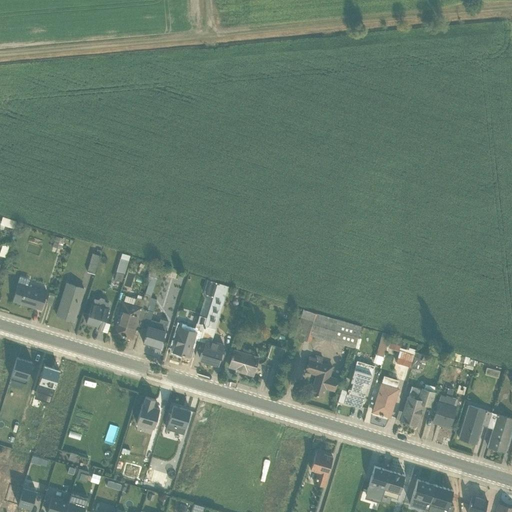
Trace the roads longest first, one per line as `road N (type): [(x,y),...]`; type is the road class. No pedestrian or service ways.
road 1 (tertiary): [(0,325),(511,480)]
road 2 (track): [(206,35),(511,7)]
road 3 (track): [(0,54),(206,35)]
